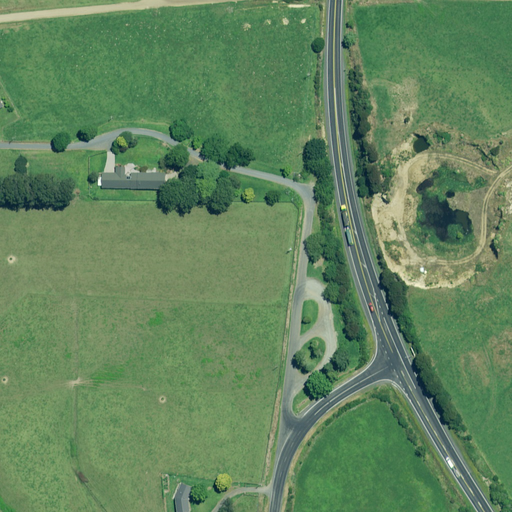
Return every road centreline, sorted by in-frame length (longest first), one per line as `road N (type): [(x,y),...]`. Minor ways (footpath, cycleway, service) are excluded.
road 1 (primary): [(399,361),(346,198),(335,111),(335,0)]
road 2 (unclassified): [(308,212),(285,398),(294,439)]
road 3 (primary): [(485,511),(399,361)]
road 4 (tertiary): [(399,361),(324,405),(294,439)]
